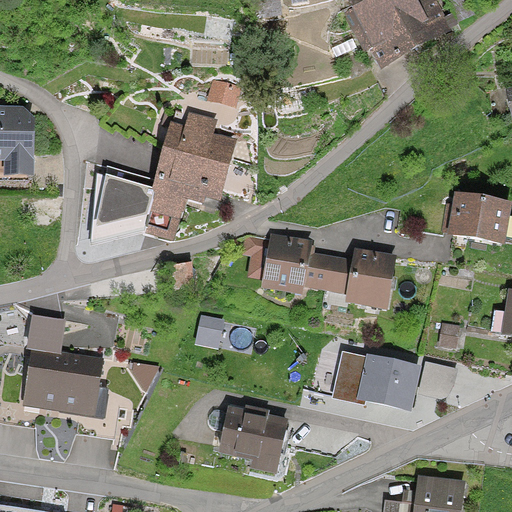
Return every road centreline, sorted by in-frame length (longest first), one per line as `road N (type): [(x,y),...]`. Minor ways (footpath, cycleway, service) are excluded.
road 1 (residential): [(0,297),(166,256),(250,220)]
road 2 (residential): [(0,468),(177,495),(212,511)]
road 3 (residential): [(273,511),(467,421)]
